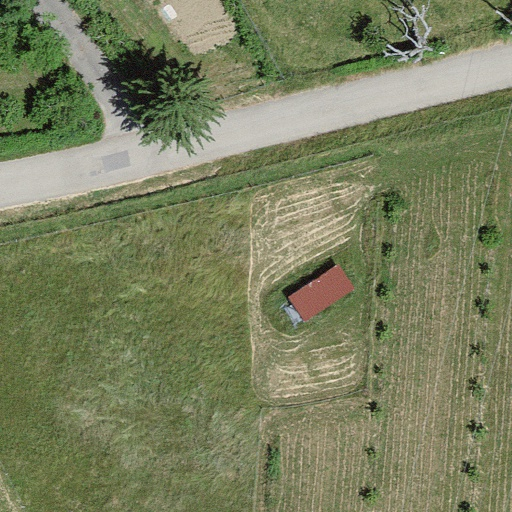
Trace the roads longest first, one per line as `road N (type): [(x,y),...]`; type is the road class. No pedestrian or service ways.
road 1 (unclassified): [(511,64),(0,180)]
road 2 (unknown): [(143,147),(48,0)]
